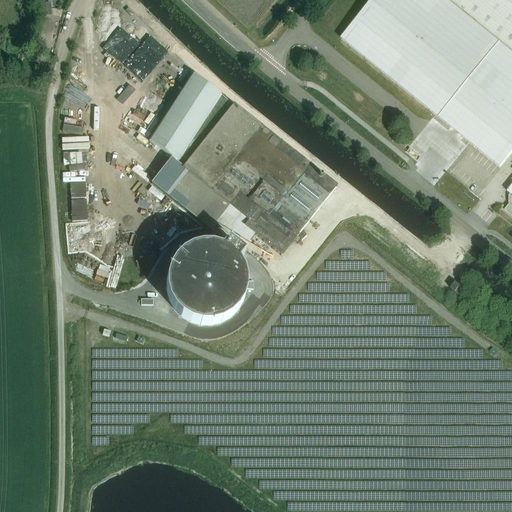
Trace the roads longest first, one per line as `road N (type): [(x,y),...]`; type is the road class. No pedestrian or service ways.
road 1 (unclassified): [(58,511),(62,443),(47,134),(82,0)]
road 2 (tertiary): [(264,67),(511,267)]
road 3 (unknown): [(463,228),(432,253),(353,193)]
